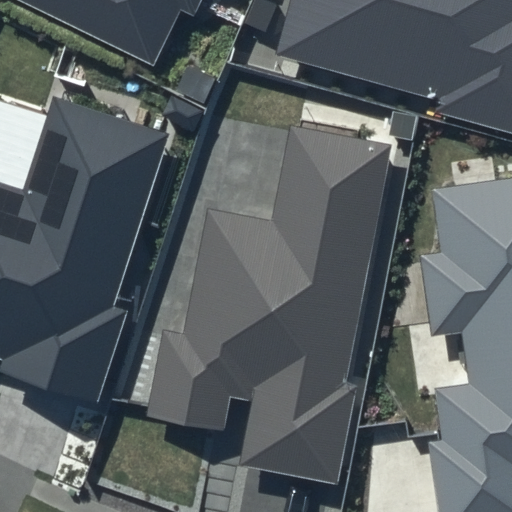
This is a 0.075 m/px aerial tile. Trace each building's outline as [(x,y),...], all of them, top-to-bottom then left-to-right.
[(16,0),(154,66),(180,9),(194,15),(200,0),(16,0)] [(511,0),(291,0),(277,53),(436,97),(432,111),(511,133),(511,0)] [(166,132),(52,97),(46,116),(0,102),(0,359),(2,360),(0,365),(0,371),(98,402),(127,312),(112,307),(166,132)] [(391,143),(289,124),(271,221),(208,209),(185,335),(165,331),(149,417),(225,431),(231,398),(252,402),(240,464),(339,482),(357,384),(347,382),(391,143)] [(511,511),(511,174),(430,186),(440,252),(418,255),(431,337),(460,333),(468,385),(437,389),(445,440),(430,443),(440,511),(511,511)]
